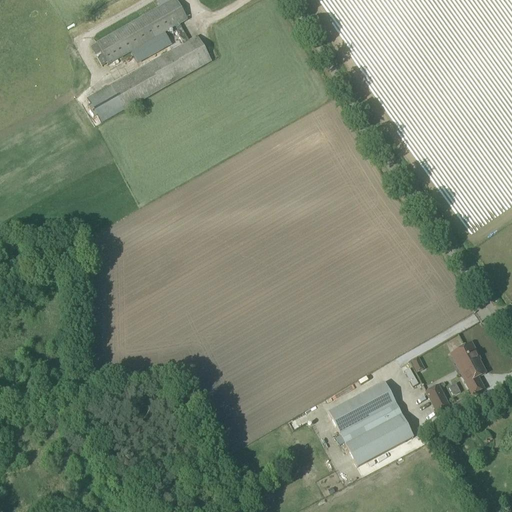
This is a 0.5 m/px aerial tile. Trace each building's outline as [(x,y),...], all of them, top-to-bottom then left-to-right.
[(172,45),(165,33),(173,29),(183,46),(189,42),(179,26),(187,21),(174,0),(173,0),(96,44),(108,66),(131,53),(137,65),(172,45)] [(183,46),(110,87),(87,99),(89,103),(83,106),(84,110),(90,121),(98,117),(101,124),(211,62),(196,38),(189,42),(183,46)] [(475,355),(476,354),(471,345),(454,354),(464,373),(460,374),(472,396),(483,390),(478,379),(485,375),(475,355)] [(424,370),(418,358),(410,363),(416,374),(424,370)] [(409,370),(404,373),(413,388),(418,386),(409,370)] [(328,414),(339,435),(345,446),(394,420),(388,409),(396,405),(384,384),(328,414)] [(436,416),(450,409),(438,386),(425,393),(436,416)] [(394,420),(345,446),(357,469),(414,438),(402,416),(394,420)] [(231,468),(227,470),(231,479),(236,477),(231,468)]
